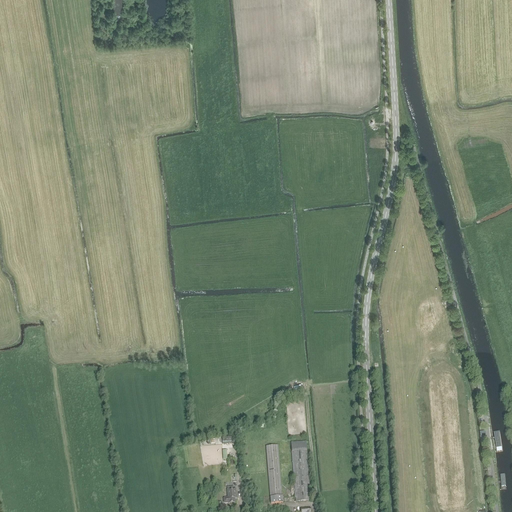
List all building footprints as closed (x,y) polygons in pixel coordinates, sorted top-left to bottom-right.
[(503,451),(499,431),(493,432),(496,452),(503,451)] [(311,501),(306,441),(291,443),(295,502),(311,501)] [(283,503),(278,445),(266,446),(270,504),(283,503)] [(507,489),(505,473),(498,474),(500,490),(507,489)] [(227,490),(228,498),(224,498),(223,499),(224,503),(225,504),(228,503),(228,504),(235,503),(235,497),(236,497),(236,490),(227,490)]
